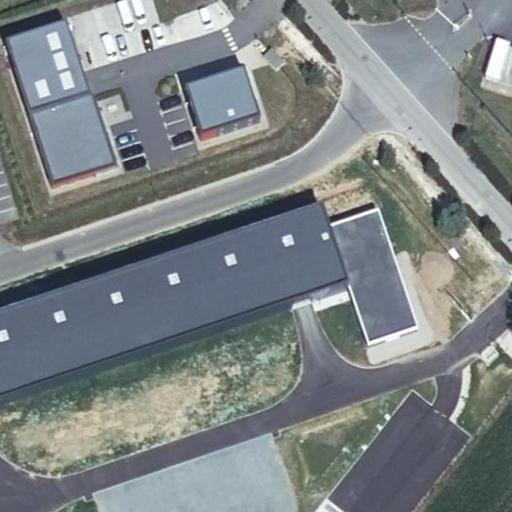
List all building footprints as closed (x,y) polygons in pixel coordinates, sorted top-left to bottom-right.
[(69,42),(10,62),(53,190),(116,170),(92,99),(88,100),(69,42)] [(511,86),(511,47),(494,42),(483,77),(511,86)] [(284,65),(271,51),(263,58),(275,72),(284,65)] [(246,72),(243,73),(252,99),(255,98),(246,72)] [(243,73),(183,93),(199,141),(259,121),(252,99),(243,73)]
